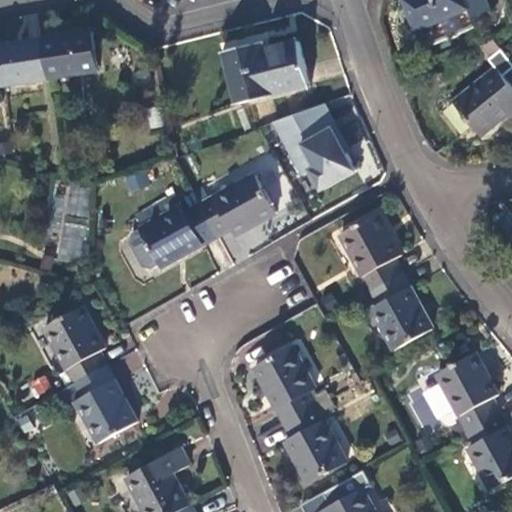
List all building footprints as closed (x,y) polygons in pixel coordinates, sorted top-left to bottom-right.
[(474,0),(411,0),(426,30),(476,2),(474,0)] [(87,25),(40,31),(48,73),(92,67),(87,25)] [(40,31),(0,35),(0,63),(3,79),(48,73),(40,31)] [(235,106),(308,86),(297,43),(251,53),(249,44),(222,51),(235,106)] [(496,60),(498,63),(506,74),(511,68),(511,57),(507,51),(496,60)] [(511,114),(511,82),(506,74),(498,63),(442,109),(457,129),(471,119),(482,134),(510,111),(511,114)] [(325,104),(274,120),(303,174),(311,169),(321,188),(356,169),(333,127),(337,125),(325,104)] [(124,177),(130,192),(153,183),(147,168),(124,177)] [(256,174),(200,204),(218,239),(232,231),(235,238),(277,214),(256,174)] [(58,259),(84,261),(91,186),(65,183),(58,259)] [(164,270),(218,239),(200,204),(186,212),(183,206),(143,229),(144,230),(162,266),(164,270)] [(343,235),(372,290),(405,272),(398,258),(402,255),(379,214),(343,235)] [(162,266),(144,230),(136,234),(133,243),(145,267),(154,270),(162,266)] [(437,329),(405,272),(372,290),(381,306),(376,310),(399,350),(437,329)] [(47,329),(77,386),(110,367),(102,353),(107,350),(84,308),(47,329)] [(259,366),(288,422),(319,406),(311,390),(320,385),(298,344),(259,366)] [(446,372),(475,428),(503,414),(496,402),(502,399),(478,354),(446,372)] [(140,422),(110,367),(77,386),(83,397),(76,401),(99,445),(140,422)] [(349,463),(319,406),(288,422),(296,438),(289,441),(312,483),(349,463)] [(511,481),(511,430),(503,414),(475,428),(483,444),(476,448),(498,490),(511,481)] [(129,478),(146,511),(182,511),(191,507),(175,477),(192,467),(181,448),(129,478)] [(377,511),(365,488),(322,511),(377,511)]
